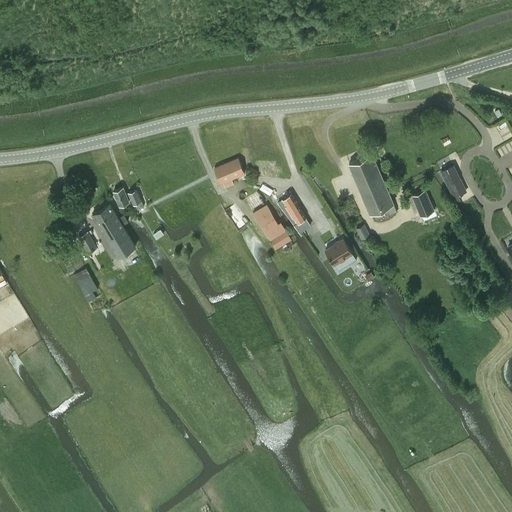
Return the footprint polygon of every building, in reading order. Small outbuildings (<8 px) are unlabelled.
[(371,212),(394,202),(372,153),(349,162),(371,212)] [(232,177),(244,172),(238,157),(215,166),(221,182),(224,181),(226,186),(232,183),(232,177)] [(453,164),(441,170),(448,183),(460,178),(453,164)] [(143,206),(141,200),(137,189),(126,193),(124,186),(114,190),(120,204),(129,200),(129,199),(132,197),(134,203),(135,202),(138,208),(143,206)] [(412,194),(421,214),(434,209),(425,188),(412,194)] [(291,193),(282,198),(278,201),(294,224),(295,223),(305,217),(291,193)] [(119,255),(136,245),(123,224),(128,221),(124,214),(119,217),(110,202),(94,212),(119,255)] [(291,238),(286,230),(281,221),(279,223),(267,203),(253,212),(275,248),(291,238)] [(362,222),(355,226),(358,231),(365,227),(362,222)] [(157,238),(164,233),(161,228),(153,233),(157,238)] [(88,231),(80,235),(88,251),(97,247),(88,231)] [(343,238),(325,248),(334,263),(352,252),(343,238)] [(371,271),(364,275),(368,281),(374,277),(374,276),(371,271)]
